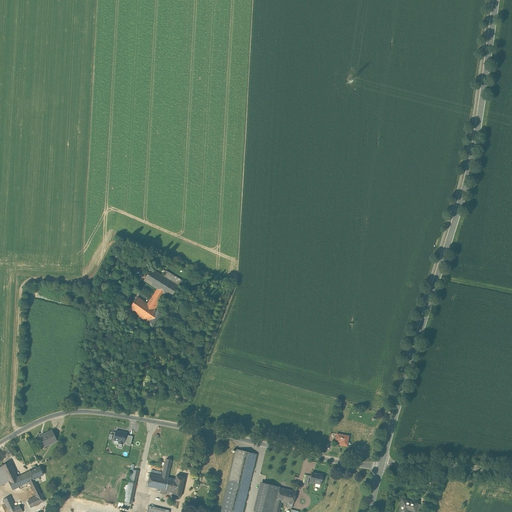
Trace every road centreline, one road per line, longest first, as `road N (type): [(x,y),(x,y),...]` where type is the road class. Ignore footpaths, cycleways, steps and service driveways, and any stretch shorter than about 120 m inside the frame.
road 1 (tertiary): [(382,465),(473,150),(496,0)]
road 2 (unclassified): [(382,465),(87,411),(59,413),(0,443)]
road 3 (track): [(16,433),(22,286),(35,277),(91,279),(121,200)]
road 4 (unclassified): [(511,474),(382,465)]
